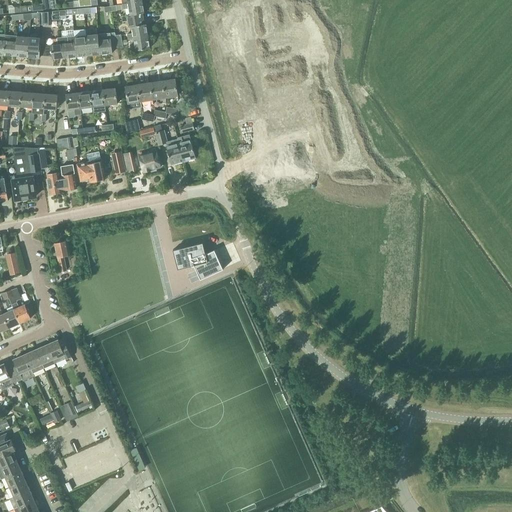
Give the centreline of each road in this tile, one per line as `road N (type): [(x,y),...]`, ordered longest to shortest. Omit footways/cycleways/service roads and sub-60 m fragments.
road 1 (tertiary): [(414,410),(341,377),(313,354),(269,301),(219,194)]
road 2 (tertiary): [(219,194),(203,190),(24,224)]
road 3 (residential): [(0,70),(61,76),(188,56)]
road 4 (residential): [(219,194),(220,165),(188,56)]
